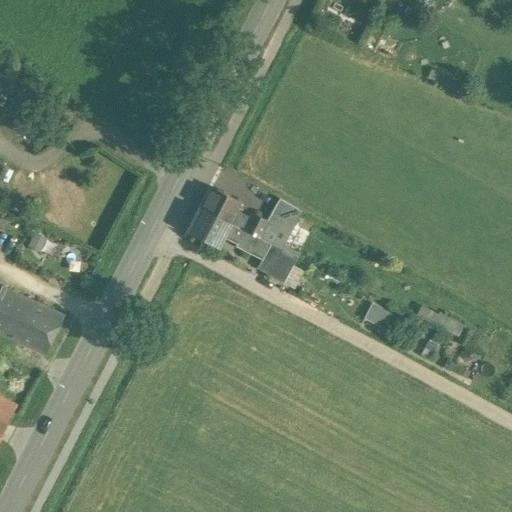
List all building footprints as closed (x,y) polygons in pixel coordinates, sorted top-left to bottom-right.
[(241,202),(212,187),(201,208),(230,222),(236,210),(241,202)] [(280,198),(267,220),(258,237),(270,244),(282,250),(295,223),(301,211),(280,198)] [(230,222),(201,208),(190,230),(219,245),(223,237),(230,222)] [(250,218),(236,210),(230,222),(244,230),(250,218)] [(253,213),(250,218),(244,230),(258,237),(267,220),(253,213)] [(244,230),(230,222),(223,237),(237,244),(236,246),(261,259),(262,260),(270,244),(258,237),(244,230)] [(282,250),(297,258),(311,231),(295,223),(282,250)] [(282,250),(270,244),(262,260),(261,259),(257,268),(283,283),(293,265),(297,258),(282,250)] [(303,271),(293,265),(283,283),(293,289),(303,271)] [(0,332),(14,339),(34,300),(0,284),(0,332)] [(63,315),(34,300),(14,339),(44,353),(63,315)] [(399,319),(372,305),(365,318),(393,331),(399,319)] [(438,314),(423,307),(419,315),(458,336),(464,326),(439,312),(438,314)] [(17,404),(0,394),(0,417),(8,422),(17,404)]
